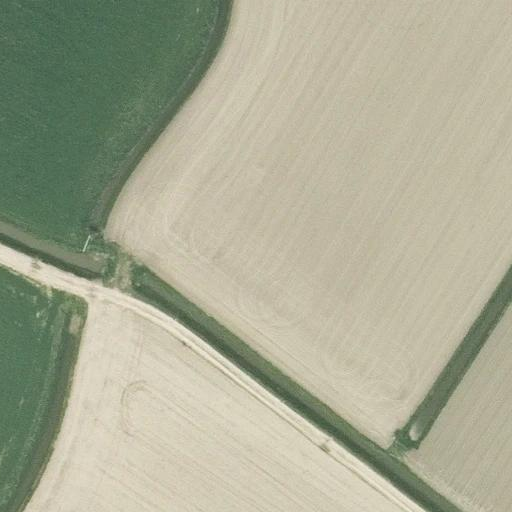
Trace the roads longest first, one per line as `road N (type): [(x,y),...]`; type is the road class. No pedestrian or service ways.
road 1 (track): [(112,297),(125,202),(227,53),(240,0)]
road 2 (track): [(112,297),(0,251)]
